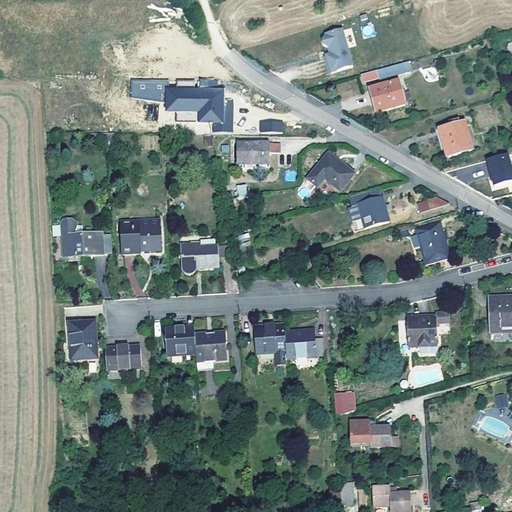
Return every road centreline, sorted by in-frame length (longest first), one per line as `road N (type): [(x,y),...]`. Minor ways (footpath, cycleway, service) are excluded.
road 1 (residential): [(511,263),(372,293),(120,312)]
road 2 (residential): [(511,225),(287,101)]
road 3 (track): [(201,0),(220,56),(287,101)]
